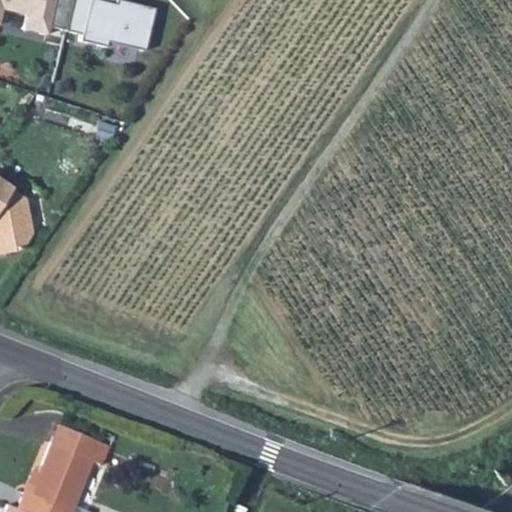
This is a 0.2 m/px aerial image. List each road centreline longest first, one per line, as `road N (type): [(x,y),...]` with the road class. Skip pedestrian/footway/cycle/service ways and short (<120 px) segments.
road 1 (unclassified): [(430,511),(0,348)]
road 2 (track): [(172,414),(193,378),(222,378),(364,433),(407,441),(447,439),(511,401)]
